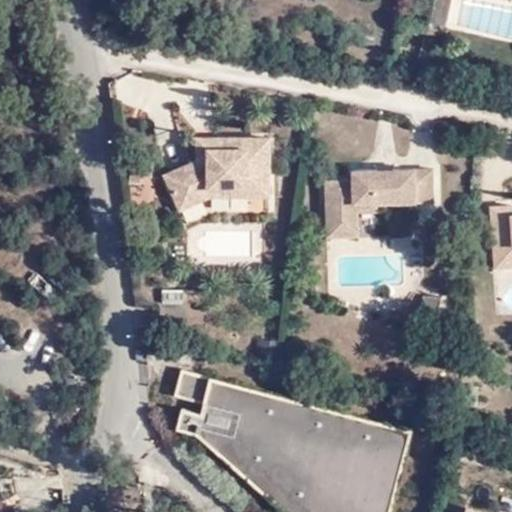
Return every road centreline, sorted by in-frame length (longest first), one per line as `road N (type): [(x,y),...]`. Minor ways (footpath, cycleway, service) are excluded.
road 1 (tertiary): [(65,0),(116,309),(117,420)]
road 2 (tertiary): [(117,420),(211,511)]
